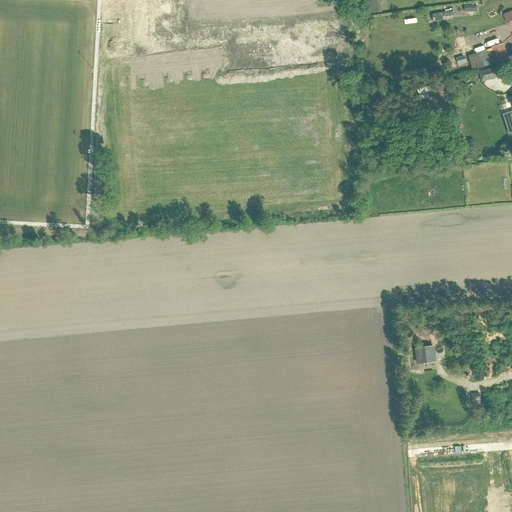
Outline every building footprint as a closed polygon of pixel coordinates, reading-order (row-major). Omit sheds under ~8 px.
[(157,4),(149,4),(150,26),(159,25),(157,4)] [(431,13),(432,22),(453,20),(452,11),(431,13)] [(486,49),(489,61),(507,56),(503,41),(491,45),(492,47),(486,49)] [(465,56),(457,58),(459,66),(468,64),(465,56)] [(498,66),(478,71),(481,82),(500,76),(498,66)] [(416,349),(417,357),(434,354),(433,347),(416,349)]
